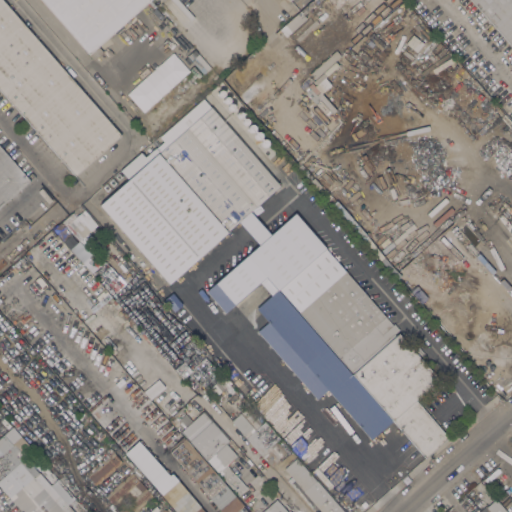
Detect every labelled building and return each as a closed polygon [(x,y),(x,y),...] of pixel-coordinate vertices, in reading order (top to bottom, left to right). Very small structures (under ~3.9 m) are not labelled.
[(0,0),(2,0),(120,134),(74,175),(0,90),(0,0)] [(148,0),(88,54),(40,0),(148,0)] [(511,46),(471,0),(511,0),(511,46)] [(125,94),(142,112),(187,70),(170,51),(125,94)] [(163,141),(159,137),(203,98),(279,185),(249,211),(261,226),(269,234),(294,212),(392,324),(394,323),(399,329),(351,372),(278,288),(277,289),(276,289),(276,288),(270,294),(259,281),(232,305),(213,284),(258,244),(250,236),(238,221),(168,283),(98,205),(127,179),(119,170),(140,151),(145,157),(155,148),(163,141)] [(0,146),(30,180),(0,206),(0,146)] [(511,223),(503,213),(511,205),(511,206),(511,223)] [(156,298),(149,305),(131,285),(138,279),(156,298)] [(391,420),(370,439),(255,308),(276,289),(277,289),(391,420)] [(398,333),(443,384),(435,392),(430,387),(415,399),(448,437),(425,458),(351,373),(398,333)] [(199,348),(201,347),(204,351),(203,352),(205,355),(193,365),(187,359),(199,348)] [(223,376),(207,391),(199,383),(203,379),(192,367),(204,356),(223,376)] [(157,380),(158,379),(164,387),(150,399),(143,391),(156,379),(157,380)] [(230,421),(246,406),(261,423),(263,422),(277,439),(276,440),(286,451),(279,458),(281,461),(271,466),(230,421)] [(237,476),(238,475),(242,479),(241,481),(247,487),(238,495),(180,431),(183,428),(176,421),(185,413),(191,421),(202,411),(229,440),(225,443),(236,455),(226,464),(228,466),(237,476)] [(21,511),(0,487),(0,436),(12,426),(33,450),(25,457),(50,485),(57,478),(74,498),(67,504),(74,511),(21,511)] [(165,445),(158,438),(167,430),(174,437),(165,445)] [(236,497),(244,506),(243,507),(247,511),(220,511),(221,511),(169,451),(178,443),(174,439),(179,435),(181,437),(182,436),(199,454),(236,497)] [(175,511),(155,488),(124,453),(138,441),(169,476),(171,474),(204,511),(175,511)] [(113,452),(121,461),(96,484),(87,475),(113,452)] [(296,457),(345,511),(316,511),(287,479),(291,476),(284,468),(295,458),(296,457)] [(132,472),(153,495),(134,511),(120,511),(131,502),(125,495),(114,505),(106,496),(132,472)] [(260,511),(276,498),(288,511),(290,510),(291,511),(260,511)] [(507,511),(472,511),(476,509),(478,511),(485,506),(486,506),(495,498),(507,511)]
